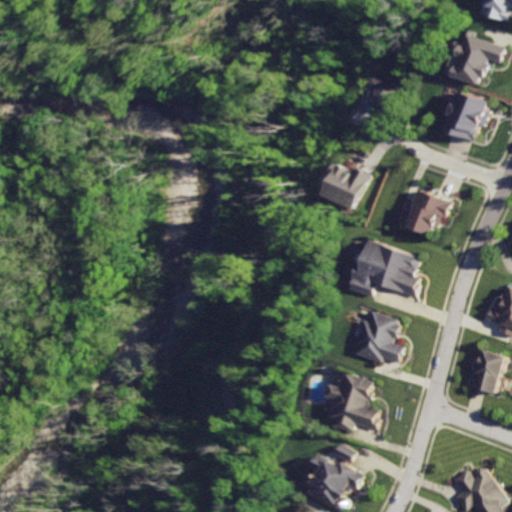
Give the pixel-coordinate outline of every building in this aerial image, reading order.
[(511,0),(492,0),(488,14),(511,22),(511,0)] [(472,37),(460,75),(489,84),(496,62),(504,65),(509,49),(472,37)] [(374,77),(366,102),(390,110),(399,86),(374,77)] [(464,92),(452,132),(482,141),(495,101),(464,92)] [(356,209),(374,174),(359,166),(357,170),(339,162),(334,172),(337,174),(327,195),(356,209)] [(426,190),(414,225),(441,235),(446,219),(454,222),(461,202),(426,190)] [(376,239),(358,292),(385,301),(390,287),(422,298),(427,282),(422,281),(430,258),(376,239)] [(511,305),(503,303),(498,319),(511,323),(509,331),(511,332),(511,305)] [(370,321),(359,355),(382,363),(384,356),(403,362),(408,346),(404,344),(411,321),(382,312),(379,321),(370,321)] [(485,355),(477,381),(509,392),(511,382),(511,351),(497,346),(493,358),(485,355)] [(349,378),(347,385),(337,382),(332,397),(341,400),(331,428),(357,437),(360,429),(378,436),(388,409),(369,402),(374,387),(349,378)] [(341,441),(331,457),(327,454),(320,466),(330,472),(317,492),(337,505),(349,485),(360,492),(371,476),(355,466),(362,455),(341,441)] [(473,466),(457,478),(464,488),(454,495),(467,511),(480,502),(487,511),(496,511),(511,500),(511,496),(489,466),(479,474),(473,466)]
